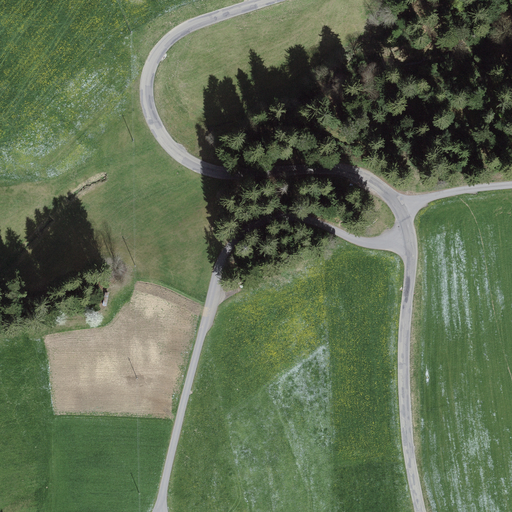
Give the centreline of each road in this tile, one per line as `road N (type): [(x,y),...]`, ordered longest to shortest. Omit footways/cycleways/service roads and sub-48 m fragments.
road 1 (unclassified): [(269,0),(189,26),(158,51),(146,88),(152,118),(172,149),(208,170),(334,168),(365,176),(399,205),(410,251),(406,437),(418,511)]
road 2 (track): [(409,243),(360,241),(295,216),(272,217),(242,236),(219,273),(158,511)]
